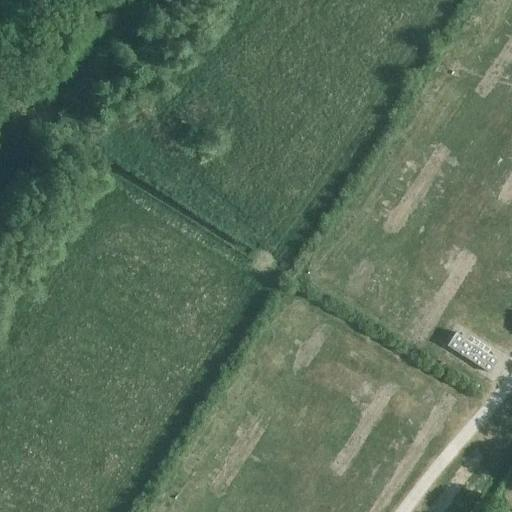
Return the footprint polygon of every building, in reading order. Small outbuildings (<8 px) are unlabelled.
[(484,20),(499,29),(510,12),(494,3),(484,20)] [(478,29),(466,45),(481,56),(493,40),(478,29)] [(449,110),(455,97),(439,90),(433,103),(449,110)] [(409,146),(418,151),(426,136),(417,131),(409,146)] [(444,343),(488,370),(495,359),(452,331),(444,343)] [(186,495),(203,505),(211,492),(194,481),(186,495)]
